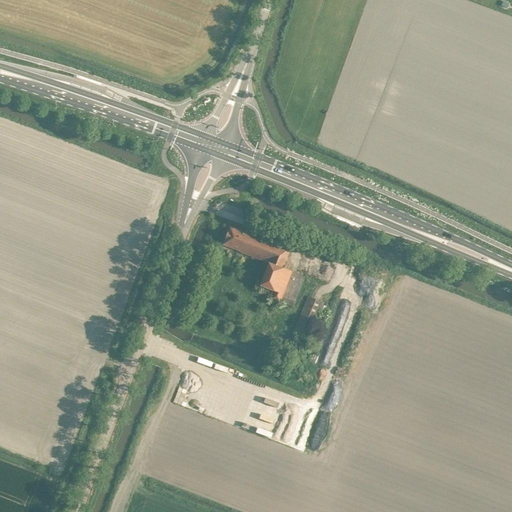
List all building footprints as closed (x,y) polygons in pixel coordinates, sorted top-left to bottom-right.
[(241,251),(269,262),(261,285),(274,290),(271,298),(292,306),(304,275),(283,267),(290,248),(248,232),(248,233),(230,226),(223,244),(241,250),(241,251)] [(246,275),(250,269),(244,265),(240,270),(246,275)] [(323,301),(308,294),(292,331),(307,338),(323,301)] [(286,336),(282,346),(300,353),(304,343),(286,336)] [(180,385),(175,399),(180,401),(185,387),(180,385)]
